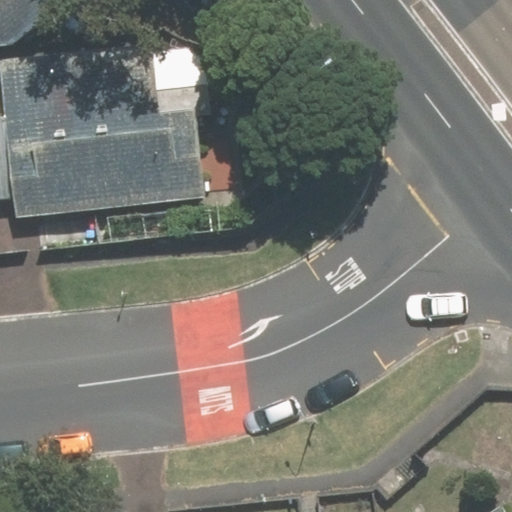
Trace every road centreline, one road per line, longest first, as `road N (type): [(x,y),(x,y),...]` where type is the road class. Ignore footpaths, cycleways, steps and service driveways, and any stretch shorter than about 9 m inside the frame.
road 1 (residential): [(0,391),(207,370),(306,342),(437,245),(491,188)]
road 2 (primary): [(491,188),(361,0)]
